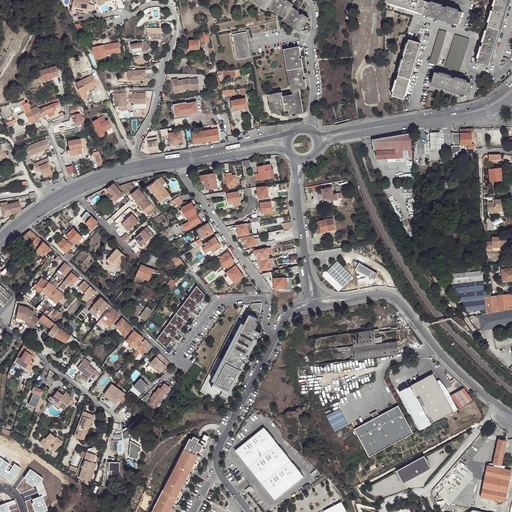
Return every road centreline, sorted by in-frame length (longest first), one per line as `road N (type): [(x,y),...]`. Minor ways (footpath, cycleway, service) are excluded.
road 1 (residential): [(135,151),(178,32),(176,14),(153,3),(131,15),(99,16)]
road 2 (secondary): [(511,83),(462,111),(315,134)]
road 3 (residential): [(509,416),(391,295),(359,297)]
road 4 (residential): [(275,335),(217,452),(218,472),(249,511)]
road 5 (residential): [(172,360),(26,223)]
road 6 (secondary): [(317,152),(335,138),(493,109)]
road 7 (residential): [(177,165),(267,297)]
road 8 (residential): [(172,360),(215,299),(267,297)]
